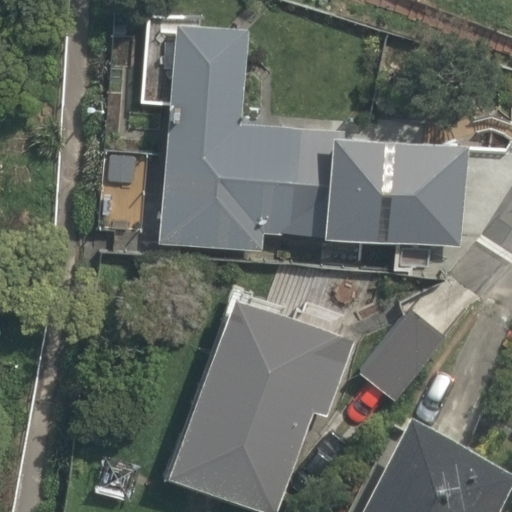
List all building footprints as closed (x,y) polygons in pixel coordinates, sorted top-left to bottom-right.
[(245,30),(207,28),(208,9),(140,5),(134,98),(167,100),(159,240),(263,246),(264,228),(343,233),(349,126),(240,120),(245,30)] [(449,250),(498,199),(462,165),(413,216),(449,250)] [(273,509),(304,415),(319,420),(331,383),(317,378),(331,336),(229,301),(171,474),(273,509)] [(445,334),(405,302),(352,367),(392,400),(445,334)] [(495,511),(508,485),(393,431),(354,511),(495,511)]
